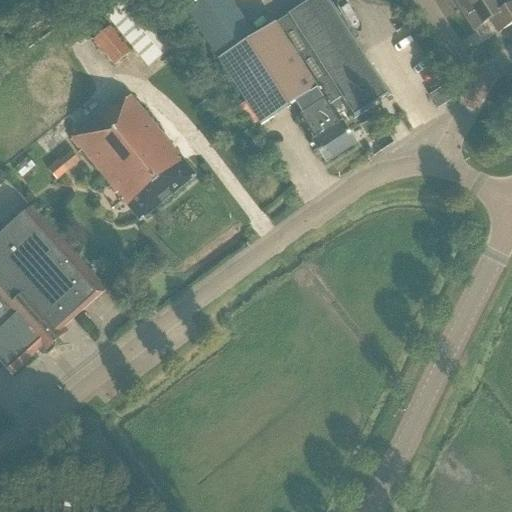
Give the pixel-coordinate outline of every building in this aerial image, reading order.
[(127,0),(106,17),(148,69),(176,46),(137,0),(127,0)] [(318,90),(315,85),(276,25),(255,38),(230,0),(203,0),(186,11),(219,61),(261,126),(297,104),(316,91),(318,90)] [(323,103),(328,100),(342,123),(388,95),(326,0),(314,0),(276,25),(315,85),(318,90),(316,91),(323,103)] [(453,0),(461,11),(478,0),(453,0)] [(511,0),(478,0),(461,11),(474,31),(495,18),(504,31),(511,26),(511,0)] [(263,9),(251,17),(259,31),(272,23),(263,9)] [(110,28),(94,42),(115,67),(131,54),(110,28)] [(87,71),(99,63),(87,43),(75,51),(87,71)] [(342,123),(328,100),(323,103),(316,91),(297,104),(304,116),(299,118),(298,119),(298,120),(299,120),(314,144),(326,164),(356,145),(342,123)] [(131,97),(116,109),(113,105),(72,139),(140,223),(196,177),(131,97)] [(72,152),(59,162),(68,172),(81,162),(72,152)] [(42,164),(49,176),(62,168),(55,156),(42,164)] [(106,292),(31,209),(0,236),(0,364),(12,378),(13,377),(12,376),(39,352),(43,355),(48,355),(54,350),(54,344),(67,332),(64,329),(95,301),(95,302),(106,292)]
